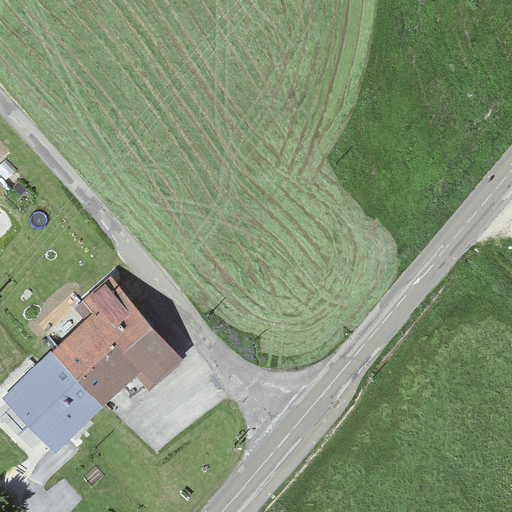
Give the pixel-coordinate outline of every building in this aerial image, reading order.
[(94,306),(60,340),(106,387),(141,354),(149,344),(160,355),(180,336),(114,264),(84,293),(94,306)] [(180,336),(160,355),(164,359),(183,339),(180,336)] [(61,432),(106,387),(60,340),(2,398),(0,396),(0,439),(3,442),(37,408),(61,432)] [(151,365),(160,355),(149,344),(141,354),(151,365)] [(155,368),(164,359),(160,355),(151,365),(155,368)]
